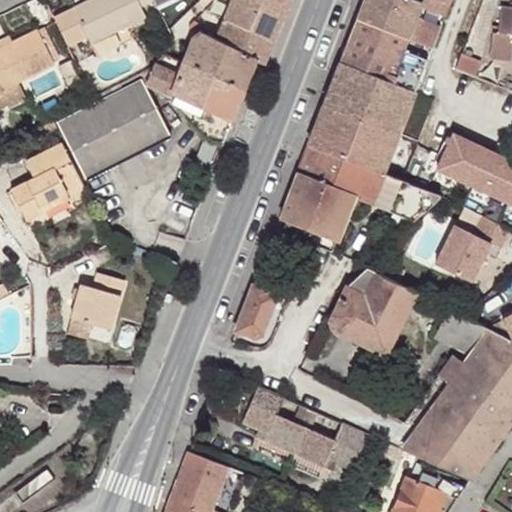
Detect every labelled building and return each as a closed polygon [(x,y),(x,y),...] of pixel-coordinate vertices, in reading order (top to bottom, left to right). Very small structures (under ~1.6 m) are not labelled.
[(87,0),(54,16),(69,46),(88,37),(91,43),(146,16),(142,6),(153,0),(87,0)] [(154,0),(159,9),(178,0),(154,0)] [(276,40),(292,0),(233,0),(227,16),(276,40)] [(363,0),(340,61),(416,90),(433,48),(408,39),(422,6),(423,3),(416,0),(363,0)] [(422,6),(443,20),(451,0),(425,0),(423,3),(422,6)] [(511,7),(502,6),(498,33),(493,33),(490,58),(511,60),(511,55),(511,7)] [(217,39),(258,59),(267,63),(276,40),(227,16),(217,39)] [(49,49),(54,46),(45,27),(39,30),(49,49)] [(0,94),(4,92),(2,89),(56,64),(54,61),(60,58),(54,46),(49,49),(39,30),(13,43),(2,48),(0,49),(0,94)] [(194,39),(185,62),(247,89),(258,59),(217,39),(203,33),(194,39)] [(0,41),(0,45),(2,48),(13,43),(10,37),(0,41)] [(457,70),(476,77),(481,64),(462,57),(457,70)] [(340,61),(324,105),(399,134),(416,90),(340,61)] [(147,86),(168,96),(181,72),(157,62),(154,68),(147,86)] [(181,72),(168,96),(173,99),(171,106),(205,136),(225,144),(247,89),(185,62),(181,72)] [(172,136),(147,86),(143,79),(133,84),(162,141),(172,136)] [(87,179),(162,141),(133,84),(58,121),(87,179)] [(324,105),(309,144),(383,174),(399,134),(324,105)] [(511,160),(454,134),(437,169),(511,203),(511,160)] [(36,179),(12,191),(27,221),(45,211),(43,207),(67,194),(70,199),(87,190),(64,144),(28,162),(36,179)] [(418,220),(441,197),(383,174),(309,144),(299,171),(354,193),(418,220)] [(335,240),(354,193),(299,171),(281,218),(335,240)] [(511,231),(482,217),(473,234),(454,226),(436,263),(474,282),(492,244),(502,249),(511,231)] [(331,252),(335,240),(281,218),(276,230),(331,252)] [(264,334),(278,297),(271,294),(291,246),(272,239),(237,330),(253,337),(264,334)] [(416,291),(368,267),(353,278),(334,316),(339,332),(362,343),(366,335),(390,346),(416,291)] [(96,288),(83,284),(73,319),(113,330),(127,282),(100,274),(96,288)] [(481,357),(496,331),(449,308),(436,337),(472,353),(481,357)] [(472,479),(511,424),(511,339),(496,331),(481,357),(472,353),(467,360),(465,363),(453,355),(439,375),(451,384),(404,449),(406,450),(472,479)] [(386,355),(390,346),(366,335),(362,343),(386,355)] [(283,397),(258,385),(241,425),(255,431),(266,436),(263,442),(322,468),(325,461),(336,466),(351,473),(368,434),(342,422),(334,441),(275,415),(283,397)] [(263,442),(266,436),(255,431),(253,437),(263,442)] [(401,460),(406,450),(404,449),(392,444),(387,455),(401,460)] [(191,452),(180,480),(217,495),(227,466),(191,452)] [(325,461),(322,468),(333,473),(336,466),(325,461)] [(458,499),(466,487),(445,479),(443,483),(430,478),(433,470),(418,464),(411,479),(408,478),(394,511),(437,511),(445,494),(458,499)] [(443,483),(445,479),(446,475),(433,470),(430,478),(443,483)] [(180,480),(169,509),(176,511),(217,511),(211,510),(217,495),(180,480)]
